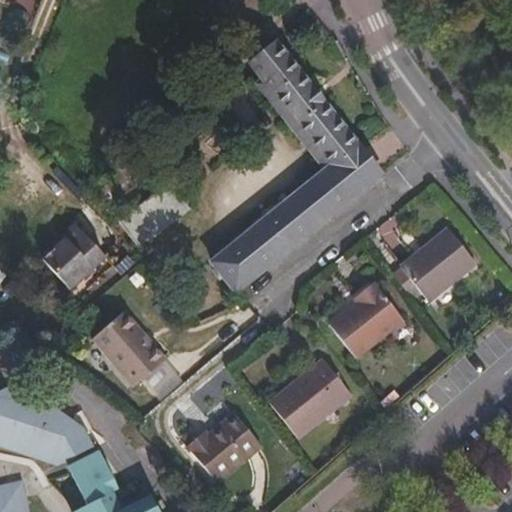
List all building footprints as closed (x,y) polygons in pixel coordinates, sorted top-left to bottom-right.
[(235,294),(379,177),(274,44),(249,64),(261,80),(255,85),(324,173),(212,264),(235,294)] [(170,186),(120,227),(141,255),(193,214),(170,186)] [(104,260),(74,224),(61,235),(65,241),(56,248),(42,260),(68,290),(104,260)] [(426,300),(473,262),(446,229),(390,275),(409,299),(418,291),(426,300)] [(56,248),(65,241),(61,235),(52,242),(56,248)] [(327,327),(355,361),(402,321),(372,284),(351,301),(354,305),(327,327)] [(132,309),(96,336),(134,387),(170,360),(132,309)] [(267,408),(294,444),(349,401),(321,365),(307,375),(309,378),(287,396),(285,394),(267,408)] [(0,436),(46,449),(51,460),(87,443),(76,420),(32,392),(19,397),(0,391),(0,511),(19,511),(12,482),(0,484),(0,436)] [(201,435),(182,449),(210,488),(257,452),(232,418),(205,439),(201,435)] [(157,511),(146,490),(116,506),(106,490),(111,486),(93,449),(60,464),(78,500),(72,503),(76,511),(157,511)] [(76,511),(72,503),(66,507),(68,511),(76,511)]
